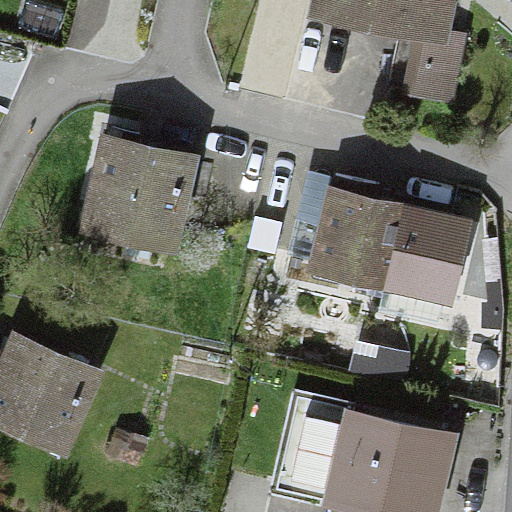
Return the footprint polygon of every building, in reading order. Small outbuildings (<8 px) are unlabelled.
[(441,0),(304,0),(301,16),(432,42),(441,0)] [(161,253),(182,156),(89,136),(68,233),(161,253)] [(464,217),(321,186),(303,266),(446,298),(464,217)] [(88,369),(2,334),(0,339),(0,433),(51,455),(88,369)] [(388,511),(422,511),(443,431),(290,391),(267,481),(388,511)]
